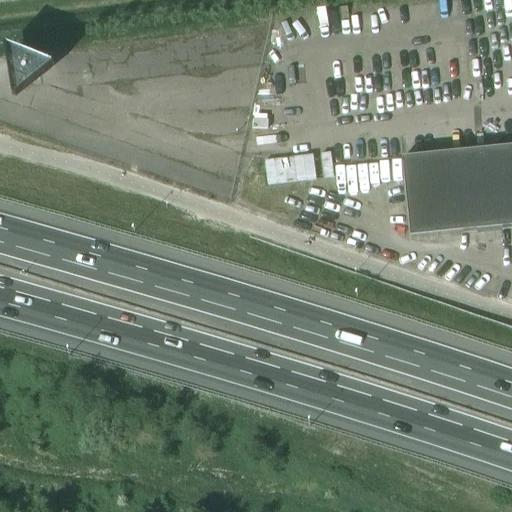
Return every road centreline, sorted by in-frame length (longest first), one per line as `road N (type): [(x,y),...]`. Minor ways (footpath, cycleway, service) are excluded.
road 1 (motorway): [(0,302),(511,458)]
road 2 (motorway): [(511,383),(0,228)]
road 3 (unknown): [(511,21),(330,48),(327,60),(357,119),(467,113)]
